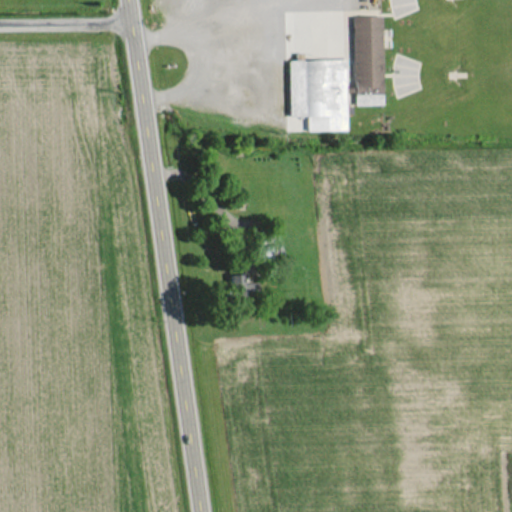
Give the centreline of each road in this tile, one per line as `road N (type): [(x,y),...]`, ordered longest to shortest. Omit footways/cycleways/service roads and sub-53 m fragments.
road 1 (secondary): [(201,511),(128,0)]
road 2 (residential): [(0,22),(131,20)]
